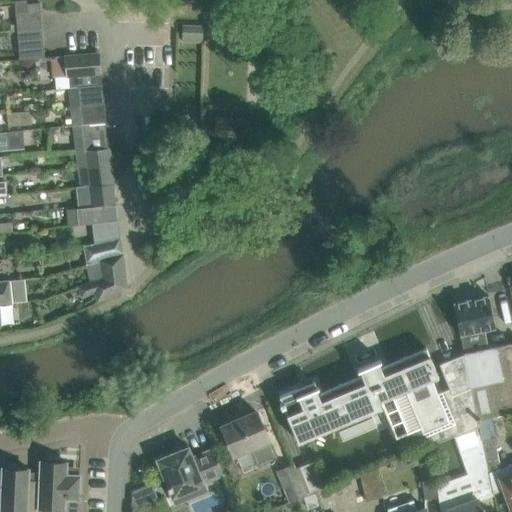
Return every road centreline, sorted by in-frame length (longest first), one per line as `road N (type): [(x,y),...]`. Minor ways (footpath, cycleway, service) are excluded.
road 1 (residential): [(127,432),(309,330),(511,235)]
road 2 (residential): [(127,432),(85,425),(0,441)]
